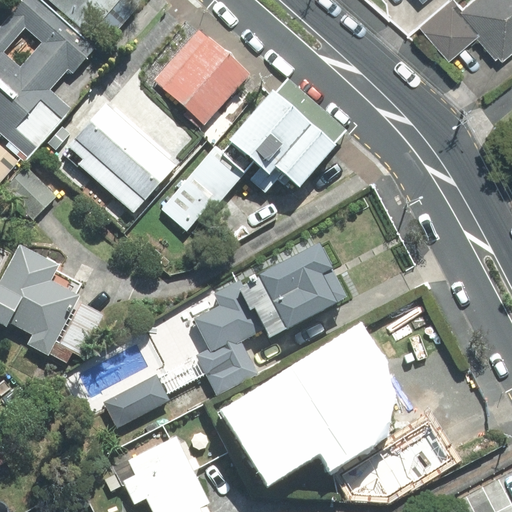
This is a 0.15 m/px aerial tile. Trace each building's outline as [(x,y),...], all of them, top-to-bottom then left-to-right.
[(74,110),(52,90),(69,71),(74,75),(97,49),(41,0),(24,0),(0,27),(0,132),(30,159),(74,110)] [(47,0),(89,37),(122,0),(47,0)] [(501,60),(511,50),(511,0),(470,0),(463,6),(457,0),(447,0),(419,25),(448,59),(478,33),(501,60)] [(252,75),(201,31),(155,83),(188,112),(185,116),(200,128),(203,125),(207,128),(252,75)] [(235,163),(216,147),(162,210),(189,232),(218,198),(222,202),(255,164),(261,170),(251,181),(267,194),(278,181),(286,187),(291,181),(301,190),(338,147),(273,91),(229,142),(243,154),(235,163)] [(136,215),(178,167),(99,99),(87,113),(91,117),(62,151),(136,215)] [(198,137),(188,128),(173,143),(183,152),(198,137)] [(0,184),(20,163),(0,144),(0,184)] [(58,197),(28,168),(4,193),(34,222),(58,197)] [(350,300),(322,244),(260,276),(261,278),(245,287),(242,281),(215,295),(221,307),(195,320),(210,350),(197,356),(218,396),(260,375),(243,342),(266,330),(271,339),(287,330),(288,332),(350,300)] [(50,357),(82,298),(54,282),(62,267),(21,245),(0,283),(0,324),(6,328),(4,332),(50,357)] [(379,365),(360,335),(263,397),(265,399),(256,405),(276,437),(253,451),(271,480),(323,447),(335,466),(367,445),(361,436),(378,425),(385,391),(377,378),(381,375),(376,367),(379,365)] [(171,402),(157,376),(105,403),(118,430),(171,402)] [(212,504),(178,438),(128,463),(135,476),(123,482),(135,506),(147,500),(153,511),(211,511),(208,506),(212,504)]
